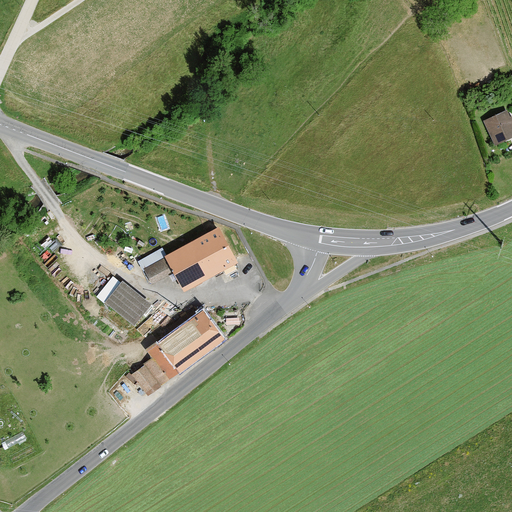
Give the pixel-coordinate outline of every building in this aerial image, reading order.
[(511,108),(486,121),(499,149),(511,142),(511,108)] [(146,270),(155,285),(178,272),(189,291),(242,263),(223,228),(146,270)] [(157,307),(124,282),(102,310),(135,336),(157,307)] [(231,341),(208,309),(151,350),(174,383),(231,341)] [(146,364),(133,373),(149,396),(163,386),(146,364)]
